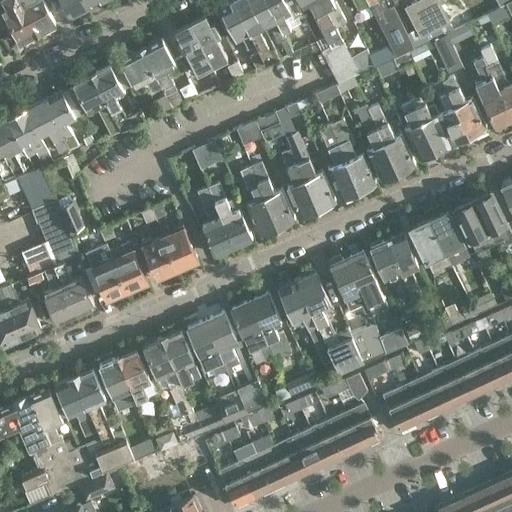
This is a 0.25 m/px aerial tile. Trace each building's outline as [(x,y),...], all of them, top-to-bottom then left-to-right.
[(3,0),(7,6),(4,8),(5,9),(0,11),(0,12),(6,24),(11,22),(21,40),(37,32),(21,0),(3,0)] [(21,0),(37,32),(42,29),(56,22),(44,0),(21,0)] [(61,0),(70,16),(88,6),(84,0),(61,0)] [(265,62),(250,31),(248,32),(231,0),(230,0),(220,5),(225,16),(221,18),(220,19),(225,27),(229,24),(236,38),(243,35),(249,47),(247,48),(256,66),(265,62)] [(231,0),(248,32),(250,31),(263,24),(250,0),(231,0)] [(275,34),(283,30),(285,29),(269,0),(250,0),(263,24),(268,22),(275,34)] [(269,0),(285,29),(291,26),(290,25),(300,19),(299,17),(304,15),(297,0),(269,0)] [(330,45),(321,50),(338,83),(360,71),(351,55),(338,29),(336,30),(320,0),(299,0),(303,5),(309,2),(314,11),(313,12),(330,45)] [(320,0),(336,30),(338,29),(336,25),(347,19),(336,0),(334,0),(333,1),(332,0),(320,0)] [(451,20),(440,0),(413,0),(404,5),(416,27),(420,36),(450,21),(451,20)] [(393,3),(387,6),(384,1),(381,2),(373,6),(371,2),(369,2),(375,14),(376,14),(389,40),(391,44),(396,54),(409,48),(414,45),(407,31),(393,3)] [(511,14),(506,1),(500,4),(490,9),(497,21),(511,14)] [(191,21),(214,65),(228,58),(217,36),(221,34),(214,21),(211,23),(206,13),(191,21)] [(186,50),(202,79),(217,72),(214,65),(191,21),(175,29),(182,42),(178,44),(182,52),(186,50)] [(416,27),(407,31),(414,45),(415,46),(426,41),(438,35),(439,36),(448,32),(456,51),(465,46),(456,27),(454,28),(450,21),(420,36),(416,27)] [(281,41),(286,52),(293,49),(283,30),(275,34),(278,42),(281,41)] [(448,32),(439,36),(434,38),(449,70),(463,63),(456,51),(448,32)] [(171,105),(184,100),(167,68),(176,63),(162,36),(142,47),(155,74),(160,84),(165,93),(171,105)] [(392,46),(391,44),(389,40),(376,46),(375,43),(367,46),(376,63),(393,55),(396,54),(392,46)] [(409,48),(414,60),(431,51),(426,41),(415,46),(414,45),(409,48)] [(489,42),(480,46),(485,57),(484,58),(511,114),(511,80),(509,82),(489,42)] [(360,71),(374,64),(376,63),(367,46),(351,55),(360,71)] [(160,84),(155,74),(142,47),(121,58),(122,59),(116,62),(128,84),(133,81),(135,85),(146,79),(151,88),(160,84)] [(398,67),(414,60),(409,48),(396,54),(393,55),(398,67)] [(379,75),(398,67),(393,55),(376,63),(374,64),(379,75)] [(496,124),(511,116),(511,114),(484,58),(475,62),(489,91),(481,95),(496,124)] [(238,60),(228,65),(234,77),(244,72),(238,60)] [(110,62),(93,71),(114,110),(119,119),(126,115),(122,106),(123,106),(117,93),(124,90),(123,88),(129,85),(116,62),(111,65),(110,62)] [(67,87),(82,116),(97,109),(110,134),(120,129),(111,112),(114,110),(93,71),(76,80),(77,82),(67,87)] [(197,72),(188,77),(196,94),(206,89),(197,72)] [(466,99),(458,83),(454,73),(442,79),(447,88),(448,88),(469,133),(474,131),(475,134),(487,129),(486,125),(487,125),(473,95),(466,99)] [(447,88),(442,79),(433,83),(445,108),(438,111),(454,144),(463,140),(465,135),(469,133),(448,88),(447,88)] [(68,124),(82,116),(67,87),(62,90),(61,87),(43,97),(70,148),(78,144),(68,124)] [(324,89),(317,92),(321,102),(329,98),(324,89)] [(161,110),(171,105),(165,93),(155,99),(161,110)] [(427,103),(425,99),(422,93),(412,98),(435,149),(437,148),(439,147),(444,148),(454,144),(438,111),(433,100),(427,103)] [(72,151),(70,148),(43,97),(25,106),(40,134),(49,129),(56,143),(57,145),(62,156),(72,151)] [(424,158),(430,155),(432,150),(435,149),(412,98),(401,103),(412,124),(405,127),(419,156),(424,158)] [(394,136),(387,121),(378,101),(368,105),(368,106),(398,170),(415,162),(401,133),(394,136)] [(385,179),(393,176),(393,173),(398,171),(398,170),(368,106),(368,105),(367,102),(356,107),(375,145),(368,149),(382,178),(383,178),(385,179)] [(30,138),(38,153),(44,164),(52,161),(54,160),(40,134),(25,106),(8,115),(22,142),(30,138)] [(122,129),(146,117),(141,107),(126,115),(119,119),(117,120),(121,126),(122,129)] [(392,113),(397,124),(402,121),(397,110),(392,113)] [(261,130),(280,121),(276,111),(256,120),(261,130)] [(18,154),(26,150),(22,142),(8,115),(0,119),(0,143),(15,172),(27,167),(24,162),(22,163),(18,154)] [(356,154),(351,143),(355,141),(344,116),(329,122),(359,189),(365,186),(368,187),(374,185),(375,182),(377,181),(364,151),(356,154)] [(346,197),(352,195),(353,191),(359,189),(329,122),(319,126),(321,131),(329,148),(335,164),(328,167),(341,197),(343,196),(346,197)] [(296,128),(286,132),(292,146),(291,146),(318,207),(324,204),(327,205),(333,202),(334,200),(336,199),(323,169),(315,173),(307,156),(309,155),(296,128)] [(200,167),(211,162),(221,158),(213,140),(192,149),(200,167)] [(15,172),(0,143),(0,165),(5,176),(15,172)] [(274,192),(267,176),(267,175),(269,174),(256,143),(245,148),(251,162),(250,163),(257,180),(268,202),(278,225),(279,225),(284,222),(287,223),(293,221),(294,218),(295,217),(282,188),(274,192)] [(305,215),(312,212),(313,210),(318,207),(291,146),(281,151),(288,166),(288,167),(295,182),(288,185),(301,215),(302,214),(305,215)] [(74,150),(72,151),(62,156),(62,157),(64,156),(72,176),(81,168),(74,150)] [(52,161),(44,164),(42,165),(56,195),(64,192),(63,188),(64,187),(52,161)] [(257,180),(250,163),(239,167),(254,201),(247,204),(260,233),(262,232),(265,233),(271,230),(272,228),(278,225),(268,202),(257,180)] [(219,179),(207,185),(234,244),(241,241),(244,242),(250,239),(251,237),(253,236),(238,201),(230,195),(227,197),(219,179)] [(511,179),(501,184),(511,206),(511,179)] [(234,244),(207,185),(196,189),(209,220),(202,223),(215,252),(234,244)] [(511,237),(511,232),(491,188),(473,197),(493,241),(503,236),(505,241),(511,237)] [(59,202),(77,248),(89,242),(82,225),(86,224),(74,196),(59,202)] [(469,236),(476,249),(481,261),(489,257),(484,245),(493,241),(473,197),(454,206),(469,236)] [(79,252),(77,248),(59,202),(57,198),(38,206),(44,218),(38,220),(47,239),(22,250),(31,273),(42,268),(44,267),(55,263),(79,252)] [(150,206),(155,217),(163,213),(159,202),(150,206)] [(147,221),(155,217),(150,206),(142,210),(147,221)] [(453,244),(457,252),(459,257),(468,252),(448,209),(430,217),(445,248),(453,244)] [(451,261),(449,256),(445,248),(430,217),(412,226),(432,269),(451,261)] [(162,235),(176,266),(197,257),(182,222),(172,226),(174,230),(162,235)] [(101,227),(106,238),(116,234),(111,223),(101,227)] [(96,242),(106,238),(101,227),(95,229),(95,228),(91,230),(96,242)] [(387,238),(412,294),(420,290),(411,268),(418,265),(403,230),(387,238)] [(176,266),(162,235),(152,239),(150,235),(140,239),(155,275),(176,266)] [(412,294),(387,238),(382,239),(381,237),(371,240),(372,244),(370,245),(386,279),(393,276),(402,297),(411,293),(411,294),(412,294)] [(123,252),(112,256),(126,287),(147,278),(131,243),(121,247),(123,252)] [(372,311),(388,304),(363,247),(347,254),(370,308),(372,311)] [(79,252),(55,263),(76,312),(95,304),(81,273),(73,277),(67,264),(74,261),(78,269),(85,266),(79,252)] [(91,260),(89,261),(105,296),(126,287),(112,256),(103,260),(101,256),(99,257),(97,253),(90,256),(91,260)] [(370,308),(347,254),(346,255),(329,262),(349,307),(361,301),(365,310),(370,308)] [(76,312),(55,263),(44,267),(53,286),(44,290),(58,320),(76,312)] [(298,276),(333,357),(340,372),(365,361),(364,360),(351,331),(348,325),(334,332),(324,309),(332,305),(316,268),(314,269),(311,267),(306,270),(305,273),(298,276)] [(31,273),(28,274),(31,282),(45,276),(42,268),(31,273)] [(324,361),(333,357),(298,276),(293,279),(290,280),(288,278),(281,281),(281,284),(280,285),(296,321),(304,318),(324,361)] [(12,281),(2,286),(23,335),(42,326),(40,323),(48,319),(41,304),(33,307),(28,296),(21,299),(12,281)] [(496,303),(505,299),(511,296),(511,283),(492,293),(496,303)] [(2,286),(0,286),(0,332),(5,343),(23,335),(2,286)] [(250,298),(276,358),(293,350),(283,329),(278,331),(275,324),(282,321),(268,290),(250,298)] [(476,312),(485,308),(480,297),(471,301),(476,312)] [(276,358),(250,298),(232,306),(245,337),(246,336),(256,361),(265,358),(265,359),(274,355),(276,358)] [(452,323),(476,312),(471,301),(460,304),(461,306),(457,308),(454,301),(444,305),(448,314),(452,323)] [(498,308),(503,318),(511,313),(511,302),(511,303),(498,308)] [(206,316),(230,370),(234,368),(232,364),(239,360),(231,343),(238,339),(225,308),(206,316)] [(491,324),(503,318),(498,308),(487,314),(491,324)] [(439,329),(452,323),(448,314),(435,319),(439,329)] [(230,370),(206,316),(188,325),(202,355),(203,358),(200,359),(205,371),(215,367),(217,371),(226,366),(228,371),(230,370)] [(406,327),(411,340),(412,340),(414,339),(424,334),(429,331),(424,319),(406,327)] [(474,319),(462,324),(467,334),(479,329),(474,319)] [(364,360),(385,350),(375,321),(351,331),(364,360)] [(455,340),(467,334),(462,324),(450,330),(455,340)] [(380,334),(386,350),(407,341),(400,325),(380,334)] [(183,383),(183,382),(193,378),(186,362),(194,359),(181,328),(162,336),(183,383)] [(424,334),(429,347),(439,342),(434,330),(429,331),(424,334)] [(511,376),(511,339),(509,333),(492,341),(508,378),(511,376)] [(414,339),(419,351),(429,347),(424,334),(414,339)] [(198,417),(183,383),(162,336),(144,344),(158,375),(165,372),(182,411),(171,416),(175,424),(181,438),(203,429),(198,417)] [(492,341),(474,350),(490,386),(508,378),(492,341)] [(137,399),(149,394),(143,381),(150,378),(136,347),(124,352),(124,351),(118,354),(137,399)] [(391,355),(395,365),(406,361),(402,350),(391,355)] [(490,386),(474,350),(456,358),(473,394),(490,386)] [(120,407),(137,399),(118,354),(115,355),(112,357),(101,362),(120,407)] [(383,371),(395,365),(391,355),(378,361),(379,361),(364,368),(372,385),(385,385),(387,379),(383,371)] [(473,394),(456,358),(438,366),(455,402),(473,394)] [(104,445),(126,436),(128,435),(113,402),(109,403),(93,365),(80,371),(80,370),(73,373),(97,429),(100,435),(104,445)] [(438,366),(420,374),(437,411),(455,402),(438,366)] [(333,380),(338,391),(350,385),(354,393),(359,397),(368,388),(359,370),(346,376),(346,375),(333,380)] [(67,376),(56,381),(69,412),(75,410),(79,419),(79,420),(85,434),(97,429),(73,373),(67,376)] [(420,374),(403,382),(419,419),(437,411),(420,374)] [(287,383),(291,393),(306,386),(301,375),(286,382),(287,383)] [(326,396),(338,391),(333,380),(321,386),(326,396)] [(419,419),(403,382),(384,391),(400,427),(419,419)] [(291,394),(291,393),(287,383),(275,389),(280,399),(291,394)] [(48,386),(30,394),(56,455),(69,450),(61,432),(59,433),(55,424),(63,420),(48,386)] [(243,400),(248,411),(248,412),(259,408),(269,404),(263,391),(243,400)] [(297,397),(301,406),(313,401),(309,391),(297,397)] [(91,475),(83,455),(79,445),(69,450),(56,455),(30,394),(28,395),(28,394),(12,401),(10,402),(11,403),(13,402),(22,422),(19,423),(21,427),(16,429),(20,438),(26,436),(40,466),(22,474),(28,488),(46,480),(51,492),(79,480),(91,475)] [(221,409),(225,420),(248,411),(243,400),(240,394),(219,402),(221,409)] [(289,412),(301,406),(297,397),(285,402),(289,412)] [(381,436),(365,400),(345,409),(362,445),(381,436)] [(11,403),(10,402),(0,406),(0,436),(16,429),(21,427),(19,423),(22,422),(13,402),(11,403)] [(259,408),(264,419),(274,415),(269,404),(259,408)] [(254,424),(264,419),(259,408),(248,412),(254,424)] [(225,420),(221,409),(213,412),(217,424),(217,425),(226,422),(225,420)] [(345,409),(327,417),(344,453),(359,447),(362,445),(345,409)] [(198,417),(203,429),(217,424),(213,412),(213,411),(198,417)] [(327,417),(309,425),(326,462),(344,453),(327,417)] [(224,428),(229,438),(241,433),(236,423),(224,428)] [(181,438),(175,424),(171,426),(171,427),(155,434),(161,450),(182,441),(181,438)] [(309,425),(291,434),(308,470),(326,462),(309,425)] [(217,444),(229,438),(224,428),(212,433),(217,444)] [(130,437),(138,457),(156,449),(147,429),(130,437)] [(291,434),(273,442),(290,478),(308,470),(291,434)] [(100,435),(78,444),(79,445),(83,455),(94,450),(104,445),(100,435)] [(182,441),(161,450),(129,464),(138,486),(205,458),(195,435),(182,441)] [(91,468),(94,474),(108,468),(123,461),(135,456),(126,436),(104,445),(94,450),(101,464),(91,468)] [(273,442),(255,450),(272,487),(290,478),(273,442)] [(272,487),(255,450),(238,458),(254,495),(272,487)] [(254,495),(238,458),(218,467),(235,504),(254,495)] [(129,478),(123,461),(108,468),(115,484),(129,478)] [(91,475),(79,480),(86,497),(116,484),(115,484),(108,468),(94,474),(91,475)] [(505,511),(507,511),(511,509),(511,479),(508,471),(490,479),(505,511)] [(483,511),(505,511),(490,479),(472,488),(483,511)] [(483,511),(472,488),(454,496),(461,511),(483,511)] [(161,511),(201,511),(203,511),(194,493),(160,509),(161,511)] [(130,511),(135,509),(141,506),(137,495),(117,504),(120,511),(124,511),(130,510),(130,511)] [(461,511),(454,496),(435,505),(438,511),(461,511)] [(85,511),(83,511),(80,502),(66,508),(67,510),(61,511),(89,511),(89,510),(85,511)]
